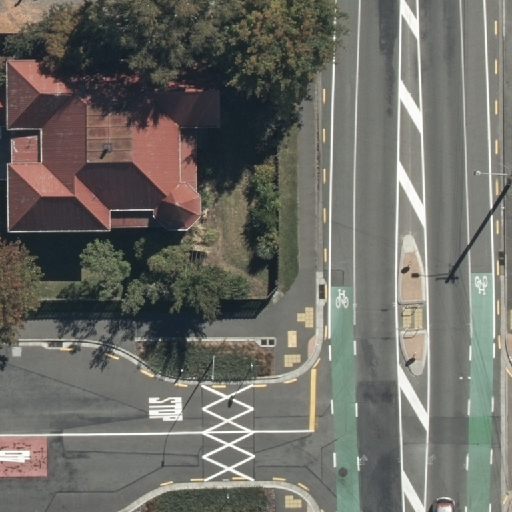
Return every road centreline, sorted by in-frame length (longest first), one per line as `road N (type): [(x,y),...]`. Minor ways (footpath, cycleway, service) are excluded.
road 1 (tertiary): [(410,0),(412,433)]
road 2 (residential): [(0,436),(412,433)]
